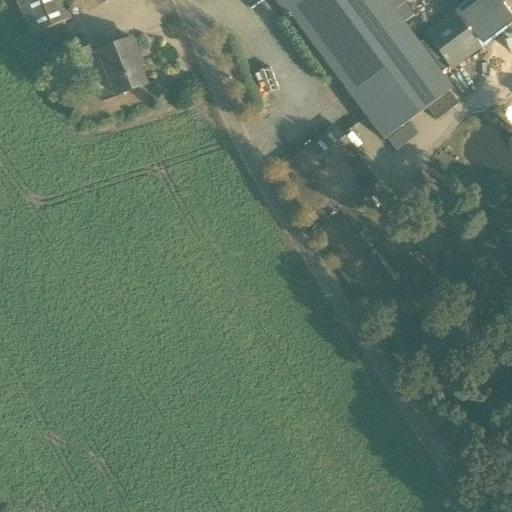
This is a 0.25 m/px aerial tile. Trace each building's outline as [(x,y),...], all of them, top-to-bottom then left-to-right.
[(14,0),(30,36),(68,20),(60,0),(14,0)] [(418,45),(384,0),(273,0),(285,15),(288,13),(383,141),(451,90),(439,74),(446,69),(448,71),(449,69),(511,23),(511,17),(499,0),(470,0),(424,35),(427,39),(418,45)] [(115,97),(145,85),(135,60),(139,59),(131,39),(97,53),(115,97)] [(67,65),(91,56),(85,40),(61,49),(67,65)] [(321,162),(337,150),(347,142),(335,126),(309,146),(321,162)] [(414,234),(400,234),(400,248),(414,248),(414,234)]
